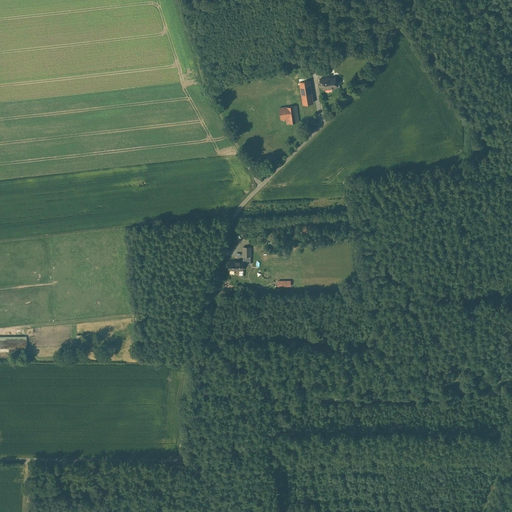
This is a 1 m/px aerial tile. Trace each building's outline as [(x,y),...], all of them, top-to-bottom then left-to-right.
[(333,90),(332,77),(317,78),(317,91),(333,90)] [(310,105),(307,80),(295,81),(298,107),(310,105)] [(287,107),(288,110),(275,112),(277,125),(296,124),(294,106),(287,107)] [(243,261),(229,261),(229,269),(243,270),(243,264),(243,261)] [(0,350),(21,351),(21,337),(0,337),(0,350)]
